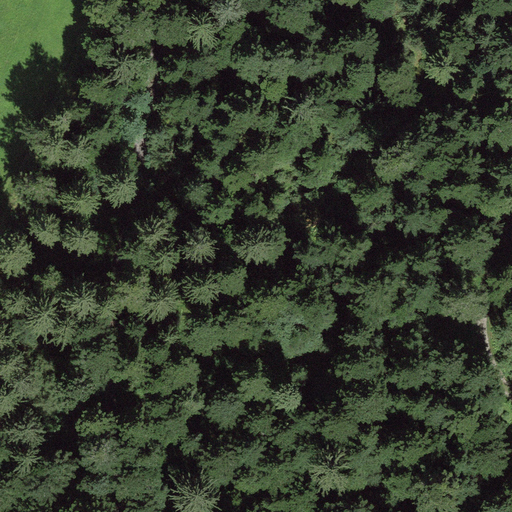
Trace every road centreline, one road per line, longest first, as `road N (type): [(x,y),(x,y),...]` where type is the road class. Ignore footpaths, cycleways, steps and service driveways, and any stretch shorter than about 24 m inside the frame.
road 1 (track): [(171,0),(111,307),(110,393),(124,511)]
road 2 (track): [(511,224),(478,322),(489,374),(511,400)]
